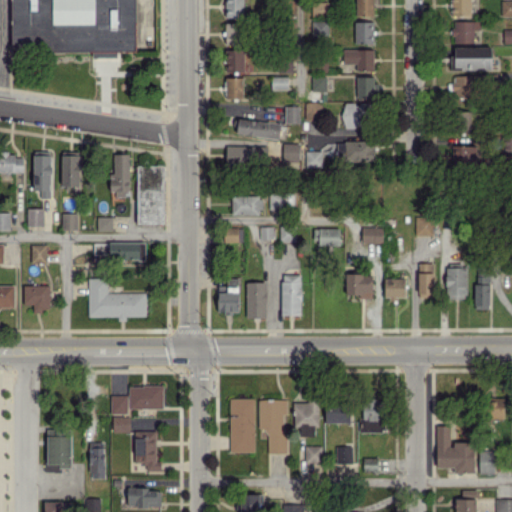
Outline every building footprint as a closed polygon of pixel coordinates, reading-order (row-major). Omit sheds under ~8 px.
[(11,0),(11,38),(30,38),(30,50),(92,51),(92,56),(117,56),(117,51),(135,51),(135,0),(11,0)] [(224,0),(225,17),(244,17),(243,0),(224,0)] [(355,0),(356,16),(373,15),(372,0),(355,0)] [(470,15),(470,0),(450,0),(450,14),(470,15)] [(511,15),(511,0),(500,0),(500,16),(511,15)] [(312,14),(327,14),(327,2),(311,2),(312,14)] [(480,21),(453,20),(452,43),(473,44),(473,30),(479,30),(480,21)] [(373,22),(355,21),(355,43),(373,43),(373,22)] [(225,43),(243,43),(243,22),(224,23),(225,43)] [(454,47),(454,55),(450,55),(450,70),(491,69),(491,46),(454,47)] [(243,49),(225,50),(226,72),(244,71),(243,49)] [(373,49),(342,49),(342,64),(356,63),(356,70),(373,70),(373,49)] [(292,72),(292,59),(278,59),(278,72),(292,72)] [(453,97),(477,97),(476,75),(453,75),(453,97)] [(271,89),(287,89),(287,76),(271,76),(271,89)] [(311,90),(325,91),(325,76),(311,76),(311,90)] [(373,76),(355,76),(356,97),(374,97),(373,76)] [(226,98),(242,98),(242,77),(225,77),(226,98)] [(305,119),(322,119),(322,102),(305,101),(305,119)] [(343,127),(370,126),(369,102),(342,103),(343,127)] [(284,123),(297,123),(297,105),(284,105),(284,123)] [(471,132),(470,110),(452,111),(453,133),(471,132)] [(279,121),(237,119),(237,135),(278,137),(279,121)] [(337,141),(337,160),(374,159),(373,140),(337,141)] [(299,143),(282,142),(281,161),(299,162),(299,143)] [(266,144),(225,145),(226,165),(266,164),(266,144)] [(452,164),(476,164),(476,145),(452,144),(452,164)] [(321,167),(322,151),(305,150),(304,167),(321,167)] [(0,171),(23,171),(22,153),(0,153),(0,171)] [(113,173),(111,173),(111,196),(129,196),(128,153),(113,154),(113,173)] [(33,190),(40,190),(40,197),(51,197),(50,155),(33,155),(33,190)] [(60,185),(78,185),(79,155),(61,155),(60,185)] [(164,166),(137,166),(136,223),(163,223),(164,166)] [(294,208),(293,193),(268,193),(269,209),(294,208)] [(231,196),(231,215),(261,214),(260,195),(231,196)] [(42,226),(43,208),(27,208),(26,225),(42,226)] [(9,212),(0,212),(0,229),(10,229),(9,212)] [(61,230),(77,229),(77,213),(61,213),(61,230)] [(97,230),(112,230),(111,216),(96,217),(97,230)] [(415,234),(432,234),(432,216),(415,216),(415,234)] [(279,241),(296,241),(295,225),(279,226),(279,241)] [(260,239),(273,239),(272,226),(259,226),(260,239)] [(223,227),(223,241),(241,242),(242,228),(223,227)] [(339,228),(314,227),(314,245),(339,245),(339,228)] [(382,227),(361,227),(361,242),(382,243),(382,227)] [(93,243),(93,260),(145,259),(144,242),(93,243)] [(31,262),(46,262),(45,244),(30,244),(31,262)] [(418,297),(434,296),(433,262),(417,263),(418,297)] [(446,299),(466,298),(465,266),(445,267),(446,299)] [(372,297),(371,273),(345,274),(346,294),(358,294),(358,297),(372,297)] [(300,314),(300,274),(281,274),(281,314),(300,314)] [(489,276),(474,275),(474,308),(489,309),(489,276)] [(88,317),(126,317),(126,316),(145,316),(145,292),(107,292),(107,277),(87,277),(88,317)] [(383,298),(404,298),(405,278),(384,277),(383,298)] [(266,282),(246,281),(245,317),(266,318),(266,282)] [(0,308),(14,308),(13,285),(0,284),(0,308)] [(23,285),(23,304),(33,304),(33,310),(49,310),(48,285),(23,285)] [(217,313),(238,312),(237,286),(227,286),(227,292),(217,292),(217,313)] [(163,408),(162,385),(128,385),(128,408),(163,408)] [(127,394),(110,394),(110,413),(127,413),(127,394)] [(381,432),(382,397),(362,397),(362,432),(381,432)] [(253,398),(229,398),(229,414),(229,451),(254,451),(253,398)] [(266,452),(284,453),(286,399),(258,398),(258,428),(266,429),(266,452)] [(317,398),(307,398),(307,402),(293,402),(294,426),(299,426),(299,436),(314,436),(314,427),(318,427),(317,398)] [(504,399),(488,398),(487,417),(503,418),(504,399)] [(349,423),(349,403),(325,403),(325,422),(349,423)] [(129,416),(112,416),(112,432),(129,432),(129,416)] [(450,425),(435,425),(436,467),(454,467),(454,473),(474,472),(473,441),(450,441),(450,425)] [(156,431),(134,430),(134,462),(145,462),(145,470),(160,470),(160,461),(155,461),(156,431)] [(46,435),(45,471),(60,472),(60,467),(70,468),(71,436),(46,435)] [(104,477),(103,441),(88,441),(89,477),(104,477)] [(304,462),(320,462),(320,445),(304,445),(304,462)] [(351,463),(351,446),(336,445),(335,463),(351,463)] [(479,474),(494,473),(494,450),(478,450),(479,474)] [(377,457),(362,457),(362,469),(377,468),(377,457)] [(127,506),(160,506),(160,488),(127,488),(127,506)] [(475,511),(475,489),(461,489),(461,497),(455,497),(454,511),(475,511)] [(239,511),(258,511),(259,494),(240,493),(239,511)] [(98,511),(100,498),(86,497),(85,511),(98,511)] [(511,511),(511,498),(495,498),(494,511),(511,511)] [(43,511),(62,511),(63,510),(70,510),(70,501),(44,501),(43,511)] [(302,511),(303,503),(282,504),(281,511),(302,511)]
